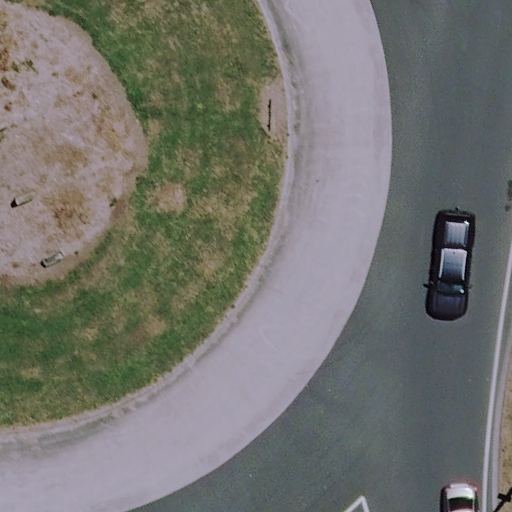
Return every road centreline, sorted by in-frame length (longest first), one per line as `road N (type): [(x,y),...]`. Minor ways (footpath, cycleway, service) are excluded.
road 1 (tertiary): [(475,31),(484,164),(456,293),(393,411)]
road 2 (tertiary): [(393,411),(292,511)]
